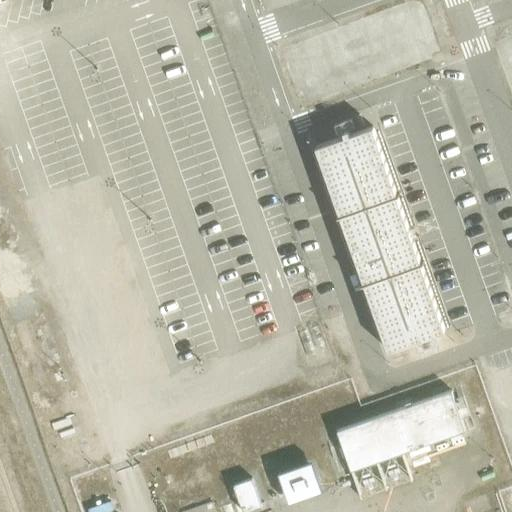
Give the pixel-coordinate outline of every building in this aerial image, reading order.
[(444,334),(372,129),(312,151),(384,355),(444,334)] [(511,369),(498,375),(506,397),(511,394),(511,369)] [(462,429),(448,388),(335,426),(349,468),(376,459),(401,450),(462,429)] [(317,488),(306,457),(273,469),(285,501),(317,488)] [(259,505),(248,475),(231,482),(242,511),(259,505)] [(213,511),(210,502),(181,511),(180,511),(213,511)]
